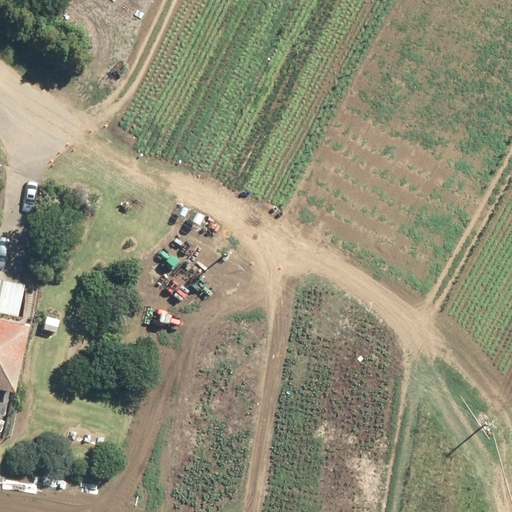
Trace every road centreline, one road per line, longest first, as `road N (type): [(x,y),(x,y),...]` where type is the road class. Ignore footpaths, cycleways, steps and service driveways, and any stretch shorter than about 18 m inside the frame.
road 1 (track): [(45,113),(447,349),(500,410),(497,511)]
road 2 (track): [(185,0),(173,42),(179,104),(203,158),(271,242),(275,317),(246,511)]
